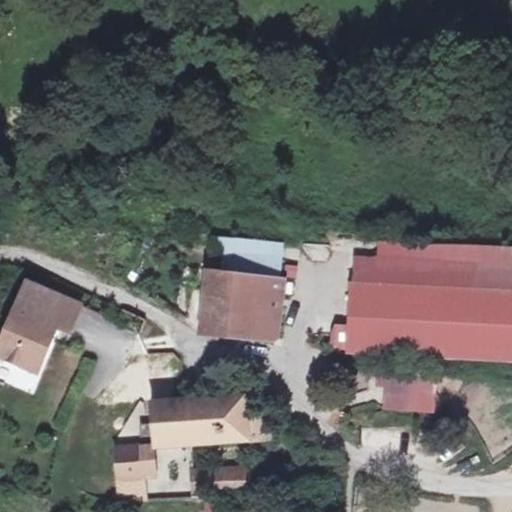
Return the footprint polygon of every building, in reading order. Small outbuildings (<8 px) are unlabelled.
[(243,219),(210,220),(209,237),(215,238),(243,238),(243,219)] [(215,238),(212,253),(280,260),(284,245),(215,238)] [(212,253),(210,272),(281,279),(283,260),(280,260),(212,253)] [(354,284),(511,292),(511,267),(356,259),(354,284)] [(210,272),(204,332),(207,332),(207,327),(252,332),(251,337),(274,340),(281,279),(210,272)] [(27,283),(0,346),(0,356),(29,369),(36,353),(44,357),(51,339),(44,336),(49,325),(56,328),(69,334),(81,306),(27,283)] [(348,336),(347,353),(511,362),(511,292),(354,284),(351,284),(348,336)] [(44,336),(51,339),(56,328),(49,325),(44,336)] [(207,327),(207,332),(251,337),(252,332),(207,327)] [(330,353),(347,353),(348,336),(331,335),(330,353)] [(36,353),(29,369),(37,373),(44,357),(36,353)] [(389,364),(388,390),(404,390),(405,364),(389,364)] [(388,390),(388,408),(404,408),(404,390),(388,390)] [(244,397),(186,401),(191,446),(271,440),(268,416),(246,418),(244,397)] [(184,401),(180,402),(185,447),(191,446),(186,401),(184,401)] [(151,404),(155,449),(185,447),(180,402),(151,404)] [(143,447),(133,448),(137,478),(146,478),(143,447)] [(133,448),(115,449),(119,479),(137,478),(133,448)] [(252,469),(191,472),(192,495),(252,496),(252,469)]
